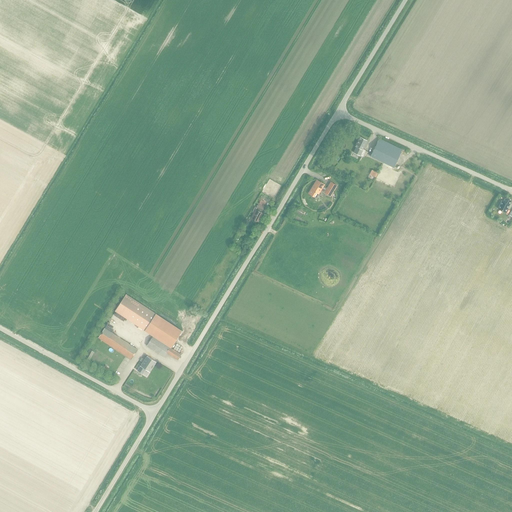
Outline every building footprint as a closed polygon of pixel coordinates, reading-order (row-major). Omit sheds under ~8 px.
[(357,146),(354,152),(363,157),(366,150),(363,149),(367,141),(360,137),(355,145),(357,146)] [(379,139),(370,157),(393,168),(400,154),(402,150),(379,139)] [(369,174),(375,177),(378,173),(372,169),(369,174)] [(376,182),(385,185),(389,173),(380,171),(376,182)] [(312,188),(309,193),(316,197),(321,190),(325,192),(324,192),(330,196),(337,186),(331,182),(327,188),(323,186),(324,185),(317,180),(314,184),(315,184),(313,186),(312,187),(312,188)] [(502,201),(498,209),(506,212),(511,201),(505,198),(503,202),(502,201)] [(259,209),(262,210),(264,206),(258,203),(256,207),(255,207),(252,212),(254,213),(251,218),(258,221),(262,213),(258,211),(259,209)] [(126,294),(115,311),(145,331),(171,348),(182,331),(156,314),(126,294)] [(190,319),(195,322),(199,313),(194,311),(190,319)] [(98,338),(131,359),(137,349),(105,328),(98,338)] [(178,360),(181,355),(152,336),(147,346),(164,356),(166,352),(178,360)] [(86,356),(90,359),(94,352),(90,349),(86,356)] [(150,372),(156,362),(147,356),(144,359),(142,358),(140,361),(143,362),(140,366),(150,372)]
